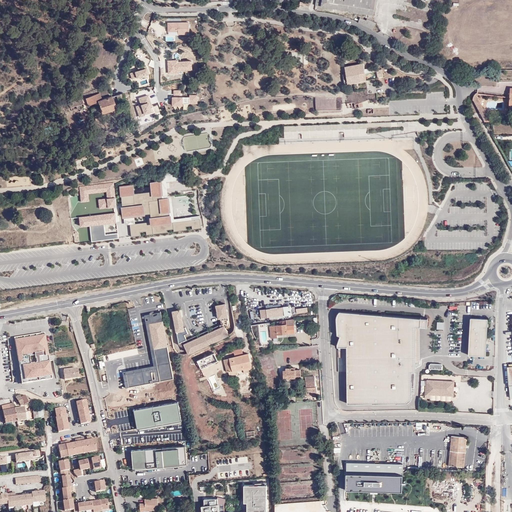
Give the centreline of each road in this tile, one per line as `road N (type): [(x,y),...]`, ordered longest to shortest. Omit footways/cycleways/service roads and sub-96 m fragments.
road 1 (unclassified): [(308,12),(343,18),(453,74),(462,115),(511,208)]
road 2 (residential): [(499,418),(330,411),(325,284)]
road 3 (secondary): [(325,284),(222,277),(73,302)]
road 4 (unclassified): [(145,0),(154,8),(308,12)]
road 5 (secondary): [(476,288),(422,293),(325,284)]
road 6 (residential): [(73,302),(101,425)]
road 7 (residential): [(101,425),(49,437),(53,508)]
road 8 (residential): [(504,295),(499,418)]
